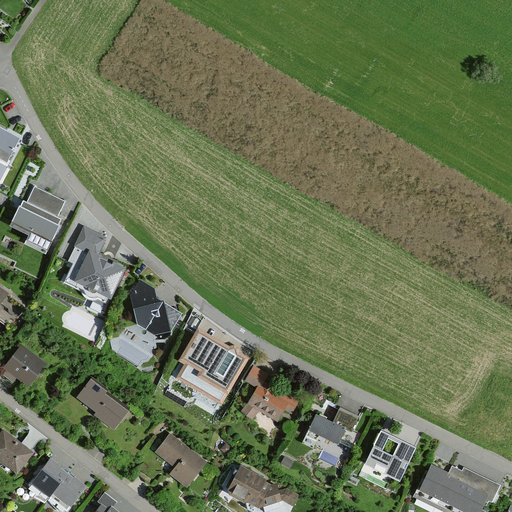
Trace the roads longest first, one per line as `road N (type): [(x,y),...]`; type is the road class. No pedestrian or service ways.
road 1 (residential): [(511,469),(273,355),(200,304),(74,186),(2,66)]
road 2 (residential): [(152,511),(0,393)]
